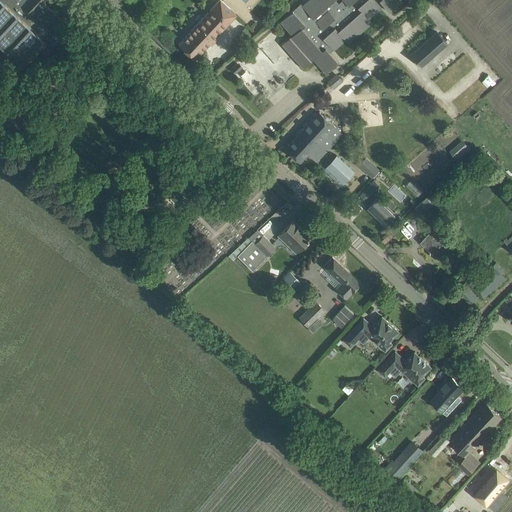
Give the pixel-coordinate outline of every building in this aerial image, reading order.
[(0,0),(0,56),(3,60),(3,61),(16,73),(39,48),(45,54),(58,40),(52,34),(64,21),(43,2),(44,0),(0,0)] [(220,0),(218,0),(185,37),(178,44),(194,59),(236,14),(220,0)] [(300,3),(280,21),(292,35),(288,38),(281,44),(302,69),(310,62),(309,62),(313,58),(325,72),(338,61),(329,52),(344,39),(348,43),(372,22),(368,18),(383,4),(389,12),(402,1),(401,0),(341,0),(338,3),(335,0),(306,0),(302,4),(300,3)] [(427,30),(426,28),(419,20),(389,47),(397,57),(427,30)] [(437,30),(410,54),(421,67),(448,43),(437,30)] [(335,74),(327,81),(333,88),(341,80),(335,74)] [(299,132),(285,148),(299,161),(307,153),(316,161),(326,151),(325,150),(326,148),(327,149),(335,141),(342,133),(332,124),(319,111),(311,119),(299,132)] [(456,160),(469,149),(462,139),(448,150),(456,160)] [(336,154),(325,167),(343,183),(354,171),(336,154)] [(371,177),(379,169),(365,156),(357,164),(371,177)] [(377,174),(373,179),(380,186),(385,180),(377,174)] [(376,188),(370,183),(359,195),(365,200),(376,188)] [(182,194),(172,184),(165,192),(175,201),(176,200),(177,201),(182,196),(181,195),(182,194)] [(378,197),(374,201),(367,208),(384,224),(395,213),(378,197)] [(434,205),(427,197),(415,208),(422,216),(434,205)] [(293,220),(286,227),(278,236),(295,252),(310,236),(293,220)] [(436,257),(438,257),(449,246),(432,231),(425,238),(429,241),(425,245),(431,250),(431,253),(436,257)] [(384,243),(394,236),(391,232),(381,240),(384,243)] [(275,247),(262,234),(254,243),(248,237),(228,256),(233,260),(237,256),(252,270),(267,255),(267,256),(275,247)] [(351,274),(332,257),(324,266),(342,282),(336,288),(346,297),(359,283),(351,274)] [(482,300),(506,278),(501,273),(504,271),(496,262),(493,265),(492,264),(469,285),(482,300)] [(289,271),(280,281),(290,290),(300,280),(289,271)] [(465,283),(457,290),(469,304),(477,297),(465,283)] [(307,327),(317,317),(325,310),(316,301),(299,318),(307,327)] [(345,305),(332,318),(341,326),(353,313),(345,305)] [(371,324),(364,318),(344,339),(351,346),(359,338),(361,340),(367,333),(374,339),(376,336),(381,341),(379,344),(386,350),(392,343),(389,341),(399,331),(383,316),(376,323),(377,323),(374,327),(372,325),(371,327),(369,325),(371,324)] [(406,361),(396,351),(379,369),(385,375),(390,370),(393,373),(399,367),(405,373),(407,370),(413,376),(411,378),(418,385),(425,378),(422,376),(431,366),(415,351),(406,361)] [(455,396),(462,389),(452,379),(448,383),(445,381),(439,387),(443,390),(436,397),(450,410),(460,400),(455,396)] [(347,384),(343,389),(348,394),(353,389),(347,384)] [(487,403),(450,442),(465,456),(466,456),(502,417),(487,403)] [(434,456),(449,440),(442,434),(427,450),(434,456)] [(383,470),(393,480),(394,479),(414,459),(405,451),(393,463),(391,461),(383,470)] [(476,466),(466,456),(465,456),(458,464),(469,474),(476,466)] [(495,468),(489,475),(474,493),(488,505),(510,480),(495,468)]
